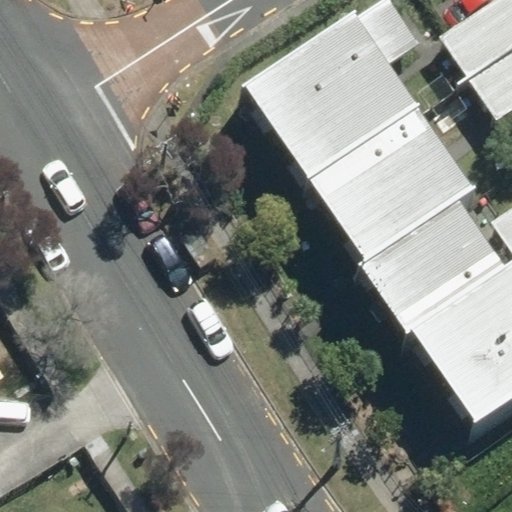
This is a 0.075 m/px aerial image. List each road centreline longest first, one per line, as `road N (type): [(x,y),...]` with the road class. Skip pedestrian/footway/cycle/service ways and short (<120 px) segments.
road 1 (tertiary): [(42,131),(257,511)]
road 2 (residential): [(42,131),(237,0)]
